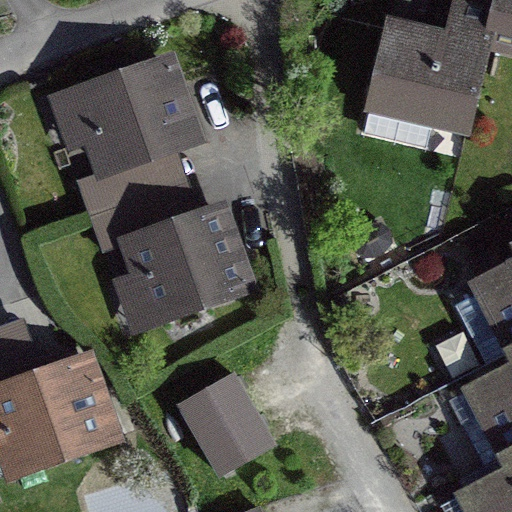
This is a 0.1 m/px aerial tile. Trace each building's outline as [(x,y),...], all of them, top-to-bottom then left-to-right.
[(443,47),(386,33),(364,126),(370,137),(415,147),(425,141),(431,115),(445,108),(468,114),(486,38),(511,44),(511,0),(495,0),(489,26),(450,16),(447,30),(443,47)] [(103,173),(189,143),(161,66),(75,96),(103,173)] [(103,173),(75,183),(100,254),(129,243),(103,173)] [(156,321),(241,291),(214,214),(129,243),(156,321)] [(453,308),(483,367),(511,351),(511,368),(446,403),(481,470),(505,457),(511,470),(463,495),(472,511),(511,511),(511,266),(478,285),(482,292),(453,308)] [(80,364),(39,378),(33,361),(0,372),(0,432),(13,472),(106,440),(80,364)] [(231,379),(177,410),(216,477),(270,446),(231,379)]
